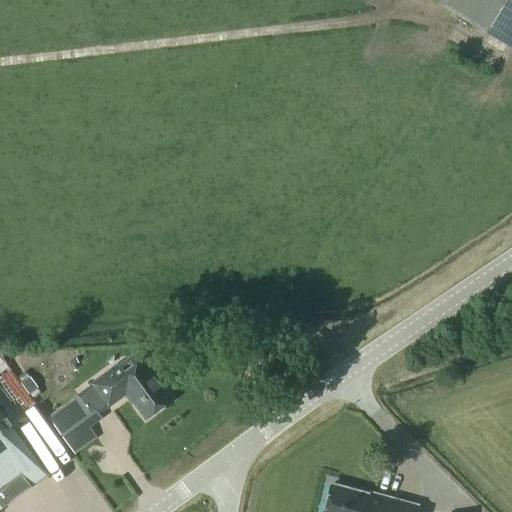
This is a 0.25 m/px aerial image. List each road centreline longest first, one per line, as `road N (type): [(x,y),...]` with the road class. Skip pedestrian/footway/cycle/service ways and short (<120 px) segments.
road 1 (tertiary): [(231,454),(511,253)]
road 2 (track): [(327,385),(511,337)]
